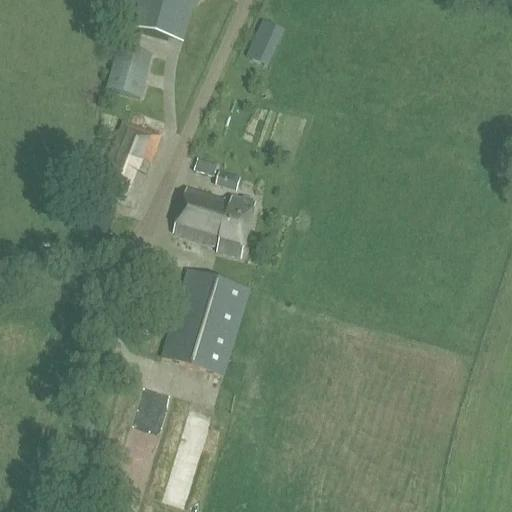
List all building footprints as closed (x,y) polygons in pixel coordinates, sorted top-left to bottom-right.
[(129,0),(121,29),(170,42),(181,0),(129,0)] [(266,68),(283,32),(264,23),(248,60),(266,68)] [(118,49),(107,94),(141,103),(153,59),(118,49)] [(133,211),(160,139),(122,124),(95,197),(133,211)] [(215,180),(219,167),(198,161),(194,174),(215,180)] [(237,195),(241,181),(220,174),(216,189),(237,195)] [(241,262),(258,207),(254,206),(255,202),(243,199),(242,202),(233,199),(232,204),(188,191),(174,236),(218,250),(217,255),(241,262)] [(97,206),(89,229),(108,236),(116,214),(97,206)] [(224,378),(250,291),(188,273),(162,360),(224,378)] [(188,505),(216,417),(195,411),(168,499),(188,505)]
